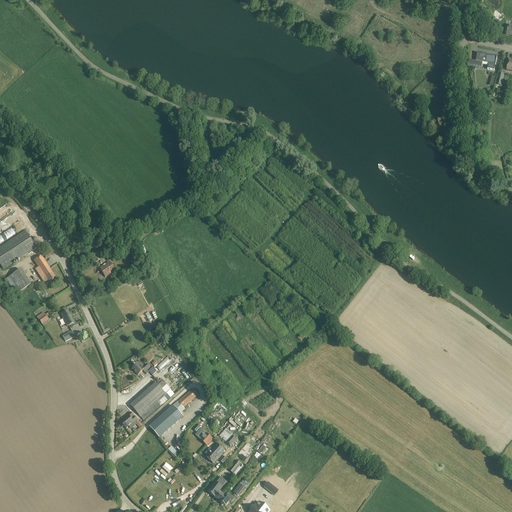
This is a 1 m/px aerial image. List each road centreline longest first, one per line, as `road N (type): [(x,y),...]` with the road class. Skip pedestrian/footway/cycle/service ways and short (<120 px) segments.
road 1 (unclassified): [(511,338),(376,242),(348,204),(264,132),(197,115),(107,76),(27,0)]
road 2 (tertiary): [(130,507),(111,465),(107,358),(52,240),(0,176)]
road 3 (unclassified): [(511,190),(489,180),(469,152),(462,41)]
